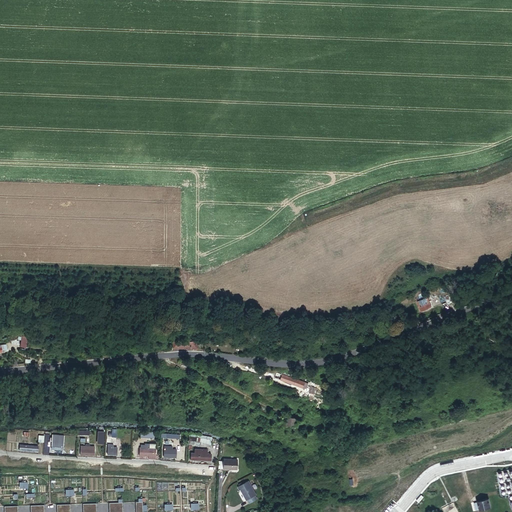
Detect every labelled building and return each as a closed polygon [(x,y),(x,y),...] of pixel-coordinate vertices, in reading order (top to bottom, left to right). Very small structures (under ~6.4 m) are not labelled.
[(449,306),(454,304),(451,295),(446,297),(449,306)] [(423,313),(434,309),(430,299),(425,301),(418,304),(423,313)] [(21,337),(20,348),(30,348),(30,338),(21,337)] [(283,380),(306,388),(308,382),(284,375),(283,380)] [(471,435),(485,432),(484,427),(470,430),(471,435)] [(200,449),(201,443),(211,444),(212,440),(195,436),(187,435),(187,447),(200,449)] [(62,452),(63,443),(53,442),(52,451),(62,452)] [(21,446),(21,451),(39,452),(39,447),(31,446),(31,444),(29,444),(29,446),(21,446)] [(82,446),(81,455),(95,455),(95,446),(90,446),(90,444),(86,444),(86,446),(82,446)] [(141,448),(140,455),(155,456),(156,449),(151,448),(152,446),(142,445),(142,448),(141,448)] [(207,450),(194,450),(194,454),(191,453),(191,460),(211,461),(211,454),(207,454),(207,450)] [(219,462),(219,470),(237,471),(237,461),(224,461),(224,463),(219,462)] [(256,497),(248,483),(237,489),(239,492),(240,492),(246,502),(247,502),(249,505),(257,501),(255,497),(256,497)] [(492,506),(489,496),(477,499),(480,509),(492,506)] [(142,505),(142,499),(136,499),(135,511),(142,511),(146,511),(146,505),(142,505)] [(121,511),(122,503),(109,503),(109,511),(121,511)]
